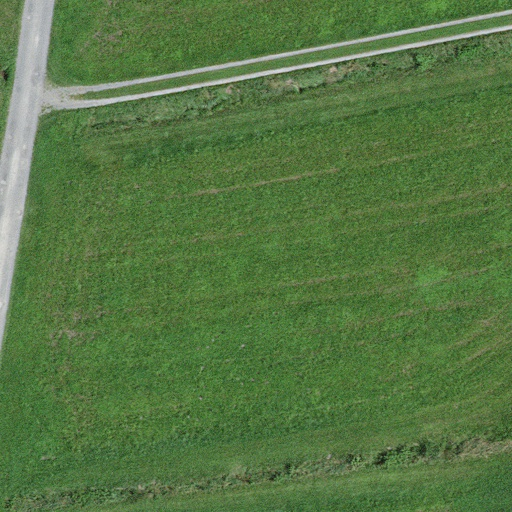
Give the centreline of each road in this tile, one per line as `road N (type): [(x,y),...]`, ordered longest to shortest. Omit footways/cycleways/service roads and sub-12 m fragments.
road 1 (track): [(511,28),(34,116)]
road 2 (track): [(0,302),(51,0)]
